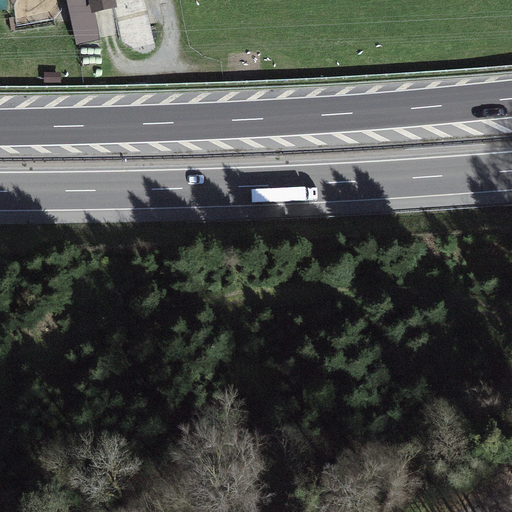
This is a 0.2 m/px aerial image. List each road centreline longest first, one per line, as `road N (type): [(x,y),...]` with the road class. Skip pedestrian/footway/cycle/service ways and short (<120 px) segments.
road 1 (motorway): [(511,98),(0,127)]
road 2 (motorway): [(0,191),(511,171)]
